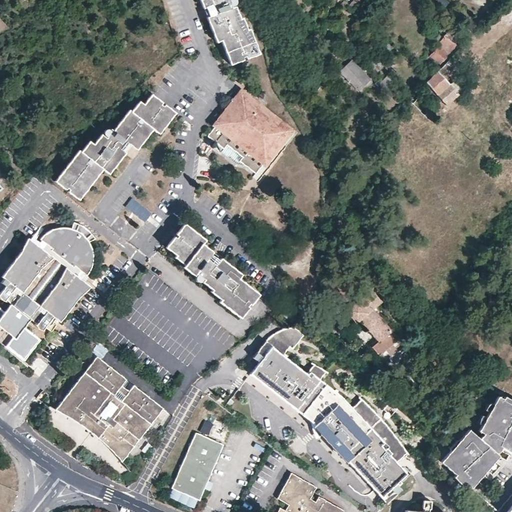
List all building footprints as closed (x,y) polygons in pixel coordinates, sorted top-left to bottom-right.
[(198,0),(202,9),(204,8),(208,17),(206,18),(215,43),(220,42),(229,65),(242,61),(241,59),(245,58),(245,60),(257,55),(248,30),(246,30),(241,19),(239,19),(234,7),(231,8),(230,6),(233,5),(234,4),(235,3),(235,2),(234,0),(233,0),(230,0),(228,1),(228,0),(198,0)] [(352,2),(347,8),(351,11),(356,5),(352,2)] [(442,38),(436,44),(438,45),(429,57),(438,64),(454,44),(449,40),(456,29),(450,25),(442,38)] [(442,38),(438,35),(432,41),(436,44),(442,38)] [(382,64),(378,59),(374,62),(378,67),(382,64)] [(350,62),(339,72),(357,90),(368,79),(350,62)] [(425,82),(445,105),(461,90),(453,80),(448,84),(436,71),(431,76),(425,82)] [(431,76),(427,72),(425,73),(425,74),(422,77),(421,78),(425,82),(431,76)] [(392,80),(387,75),(376,86),(381,91),(392,80)] [(215,125),(263,162),(288,130),(240,94),(215,125)] [(78,151),(55,182),(65,190),(66,188),(68,190),(67,192),(78,200),(102,170),(108,174),(124,154),(120,151),(126,143),(136,150),(152,130),(158,134),(174,113),(164,105),(162,107),(160,104),(161,103),(151,95),(143,104),(139,102),(130,113),(128,111),(112,131),(111,131),(110,132),(107,130),(106,130),(104,131),(103,133),(103,134),(103,135),(104,136),(105,137),(106,138),(106,139),(101,135),(93,145),(89,141),(80,153),(78,151)] [(255,173),(263,162),(215,125),(207,136),(216,144),(223,149),(225,145),(242,158),(239,161),(246,166),(255,173)] [(247,167),(239,161),(242,158),(225,145),(223,149),(216,144),(220,152),(236,165),(247,167)] [(124,209),(146,220),(152,210),(130,198),(124,209)] [(0,309),(0,328),(12,338),(5,347),(24,361),(39,341),(24,329),(30,321),(35,325),(34,327),(35,328),(38,330),(40,331),(52,318),(59,323),(87,286),(75,277),(79,271),(86,276),(92,262),(92,252),(90,245),(88,243),(94,239),(93,237),(87,231),(79,224),(73,223),(71,229),(65,227),(57,227),(53,229),(42,236),(39,240),(46,245),(42,250),(30,241),(1,277),(8,283),(0,292),(0,300),(1,301),(3,302),(4,300),(10,305),(4,313),(0,309)] [(174,237),(165,247),(175,255),(173,257),(184,265),(183,267),(193,275),(195,273),(196,274),(195,275),(194,277),(194,278),(194,279),(195,280),(196,281),(197,281),(199,281),(201,279),(201,278),(203,279),(201,281),(211,290),(210,291),(219,299),(218,301),(239,318),(247,307),(245,306),(248,303),(250,305),(257,294),(237,278),(240,275),(201,244),(204,240),(184,224),(175,234),(177,236),(175,238),(174,237)] [(110,247),(106,252),(110,255),(114,250),(110,247)] [(347,283),(328,282),(327,301),(346,301),(347,283)] [(377,355),(395,339),(371,309),(380,302),(371,290),(357,302),(356,301),(345,311),(355,323),(358,320),(377,342),(370,347),(377,355)] [(263,343),(243,368),(292,406),(309,419),(349,463),(385,502),(400,488),(395,483),(405,473),(395,462),(406,452),(379,418),(361,399),(351,408),(339,395),(318,379),(324,371),(312,363),(305,373),(281,354),(288,345),(291,348),(302,334),(293,327),(288,327),(282,329),(276,332),(272,334),(265,340),(263,343)] [(401,346),(395,339),(377,355),(383,361),(401,346)] [(100,344),(95,349),(102,356),(107,350),(100,344)] [(125,380),(96,358),(94,360),(113,375),(103,388),(113,395),(116,391),(120,386),(125,380)] [(94,360),(60,404),(88,426),(86,429),(87,430),(91,433),(95,437),(97,434),(126,456),(159,411),(140,396),(130,409),(120,401),(113,395),(103,388),(113,375),(94,360)] [(162,408),(132,385),(127,392),(123,397),(120,401),(130,409),(140,396),(159,411),(162,408)] [(127,392),(120,386),(116,391),(123,397),(127,392)] [(496,453),(494,451),(499,445),(503,447),(511,452),(511,399),(503,395),(502,398),(496,395),(477,429),(482,432),(479,437),(466,428),(439,461),(454,473),(452,476),(465,489),(469,485),(470,486),(497,454),(496,453)] [(88,426),(60,404),(55,411),(59,412),(64,415),(72,420),(80,426),(86,429),(88,426)] [(208,435),(212,423),(202,420),(198,432),(208,435)] [(222,443),(194,431),(170,486),(198,499),(222,443)] [(126,456),(97,434),(95,437),(96,438),(107,449),(119,460),(121,462),(126,456)] [(503,447),(499,445),(494,451),(496,453),(499,450),(500,448),(502,449),(503,447)] [(316,489),(291,474),(276,499),(287,506),(284,511),(279,508),(276,511),(342,511),(343,511),(318,497),(315,503),(310,500),(316,489)]
